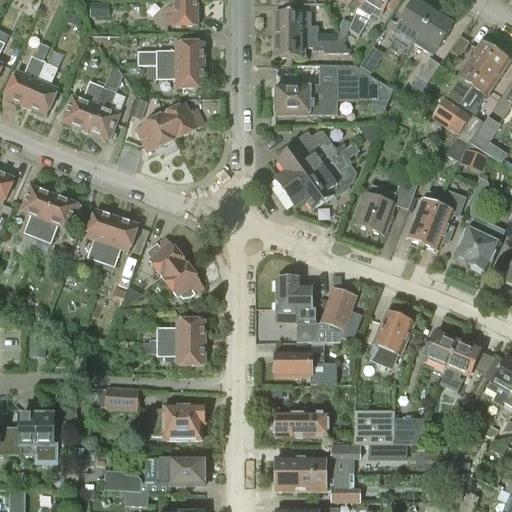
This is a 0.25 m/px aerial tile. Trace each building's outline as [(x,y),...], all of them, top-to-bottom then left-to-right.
[(351,26),(348,33),(349,33),(359,39),(372,18),(379,22),(392,0),(365,0),(354,18),(351,26)] [(351,16),(354,18),(365,0),(354,0),(356,1),(350,10),(353,12),(351,16)] [(197,3),(174,3),(175,15),(166,15),(166,28),(175,28),(175,29),(197,29),(197,3)] [(413,3),(394,34),(405,41),(408,35),(417,41),(433,16),(413,3)] [(89,21),(108,21),(108,6),(89,6),(89,21)] [(70,15),(67,25),(80,29),(83,19),(70,15)] [(275,15),(275,38),(318,38),(317,29),(311,30),(310,15),(295,15),(275,15)] [(417,41),(413,46),(433,59),(452,28),(433,16),(417,41)] [(335,31),(344,47),(349,33),(348,33),(351,26),(339,21),(335,31)] [(318,38),(275,38),(275,61),(302,60),(302,51),(314,51),(314,54),(325,54),(325,57),(347,57),(342,46),(337,37),(318,38)] [(470,46),(461,40),(450,55),(459,61),(470,46)] [(446,101),(457,109),(495,55),(480,45),(458,80),(459,81),(446,101)] [(139,70),(157,69),(203,69),(203,46),(177,46),(177,55),(157,55),(157,56),(138,56),(139,70)] [(39,48),(34,60),(44,64),(49,53),(39,48)] [(370,76),(382,57),(372,51),(360,69),(370,76)] [(509,64),(495,55),(457,109),(463,112),(471,118),(473,116),(485,97),(487,98),(509,64)] [(5,100),(26,109),(44,66),(33,61),(25,79),(16,75),(5,100)] [(419,81),(413,90),(421,95),(439,69),(429,62),(417,80),(419,81)] [(44,66),(26,109),(47,119),(57,93),(48,89),(56,71),(44,66)] [(382,118),(391,93),(353,68),(336,68),(336,89),(275,89),(275,119),(336,120),(336,104),(373,105),(373,118),(382,118)] [(203,69),(157,69),(157,83),(177,83),(177,92),(204,92),(203,69)] [(102,90),(85,134),(111,144),(113,137),(112,137),(119,118),(109,114),(116,96),(122,81),(116,73),(111,72),(104,91),(102,90)] [(71,99),(61,124),(85,134),(102,90),(88,85),(81,103),(71,99)] [(136,100),(130,119),(143,123),(148,104),(136,100)] [(449,132),(463,112),(457,109),(446,101),(433,121),(449,132)] [(183,108),(163,117),(175,142),(196,133),(196,132),(204,128),(199,118),(190,122),(183,108)] [(471,119),(471,118),(463,112),(449,132),(458,138),(471,119)] [(175,142),(163,117),(143,127),(143,128),(135,132),(147,155),(155,151),(155,152),(175,142)] [(483,126),(471,119),(458,138),(457,139),(469,147),(483,126)] [(355,129),(363,139),(377,127),(355,129)] [(377,127),(363,139),(370,148),(377,127)] [(473,145),(483,152),(496,134),(486,127),(473,145)] [(275,181),(285,195),(332,161),(339,156),(336,152),(321,132),(311,139),(307,134),(275,157),(279,162),(277,164),(285,174),(275,181)] [(448,161),(459,166),(468,148),(456,143),(448,161)] [(347,152),(340,157),(347,165),(353,161),(347,152)] [(340,157),(339,156),(332,161),(285,195),(295,209),(305,202),(312,213),(334,197),(338,202),(352,192),(350,189),(354,185),(357,179),(350,170),(347,165),(340,157)] [(0,176),(0,206),(3,208),(14,183),(0,176)] [(396,198),(385,195),(385,194),(372,189),(368,198),(365,197),(354,229),(384,240),(395,208),(409,213),(418,186),(402,181),(396,198)] [(470,219),(474,221),(489,190),(488,184),(480,181),(468,209),(470,210),(470,219)] [(28,218),(17,245),(34,251),(37,242),(54,199),(29,189),(20,215),(28,218)] [(442,199),(422,249),(438,255),(442,245),(447,247),(455,228),(450,226),(452,220),(457,222),(465,202),(444,193),(442,199)] [(406,243),(422,249),(442,199),(428,194),(424,203),(422,202),(406,243)] [(54,199),(37,242),(52,248),(59,229),(67,232),(74,214),(76,215),(79,208),(54,199)] [(88,262),(101,266),(116,222),(95,214),(86,240),(94,243),(88,262)] [(474,221),(468,234),(467,233),(455,260),(468,266),(468,267),(471,269),(470,271),(480,276),(481,274),(485,276),(504,235),(488,227),(474,221)] [(116,222),(101,266),(114,271),(121,252),(129,255),(138,229),(116,222)] [(149,263),(162,282),(185,265),(172,247),(171,248),(166,241),(148,254),(147,257),(151,262),(149,263)] [(61,250),(57,261),(66,265),(71,254),(61,250)] [(185,265),(162,282),(176,300),(179,298),(182,302),(190,301),(203,292),(197,284),(198,283),(185,265)] [(511,269),(503,286),(511,290),(511,269)] [(297,328),(314,329),(314,317),(311,317),(311,288),(302,288),(302,282),(275,282),(275,317),(297,317),(297,328)] [(351,314),(356,300),(333,292),(313,348),(340,347),(342,341),(354,345),(363,319),(351,314)] [(371,350),(368,358),(372,359),(369,363),(370,365),(373,367),(376,369),(379,370),(382,370),(385,370),(388,370),(391,369),(394,367),(397,365),(399,363),(413,327),(401,322),(400,319),(393,316),(391,318),(387,316),(373,351),(371,350)] [(157,332),(157,346),(204,346),(204,323),(177,324),(177,332),(157,332)] [(299,331),(299,343),(314,343),(314,332),(299,331)] [(424,362),(447,372),(458,346),(435,336),(424,362)] [(31,361),(44,361),(45,339),(32,338),(31,361)] [(204,346),(157,346),(143,347),(144,358),(157,358),(157,360),(177,360),(177,369),(204,369),(204,346)] [(458,346),(447,372),(470,381),(480,355),(458,346)] [(338,369),(324,368),(324,357),(313,357),(313,356),(276,356),(276,366),(274,371),(276,376),(276,381),(311,381),(310,388),(338,389),(338,369)] [(501,410),(504,406),(511,391),(511,364),(505,361),(487,392),(497,399),(493,405),(501,410)] [(97,412),(137,414),(138,394),(98,392),(97,412)] [(150,429),(150,438),(153,440),(164,440),(164,444),(201,443),(201,427),(205,427),(204,409),(164,410),(164,413),(152,413),(152,427),(150,429)] [(65,427),(76,427),(76,412),(65,412),(65,427)] [(355,413),(354,448),(361,448),(369,448),(381,448),(394,448),(395,422),(395,414),(355,413)] [(292,416),(275,416),(275,425),(272,427),(272,435),(276,437),(275,440),(328,440),(328,416),(297,416),(292,416)] [(9,431),(9,459),(37,459),(37,462),(52,463),(52,418),(20,418),(20,431),(9,431)] [(395,422),(394,448),(416,449),(425,422),(395,422)] [(490,429),(484,439),(489,441),(495,440),(498,434),(490,429)] [(0,459),(9,459),(9,431),(0,430),(0,459)] [(511,441),(511,439),(494,445),(508,451),(511,441)] [(508,451),(494,445),(490,454),(504,460),(508,451)] [(275,461),(275,478),(351,478),(351,462),(361,462),(361,448),(354,448),(332,448),(332,462),(326,462),(326,461),(275,461)] [(381,463),(381,448),(369,448),(369,463),(381,463)] [(154,462),(154,489),(170,489),(205,489),(204,461),(154,462)] [(454,476),(469,476),(469,465),(454,465),(454,476)] [(105,494),(142,497),(143,484),(138,480),(127,480),(124,476),(106,475),(105,494)] [(351,478),(275,478),(275,495),(325,495),(326,494),(331,493),(332,505),(362,505),(362,493),(351,493),(351,478)] [(442,504),(462,504),(463,486),(443,485),(442,504)] [(8,511),(25,511),(25,494),(9,494),(8,511)] [(511,511),(511,499),(505,496),(503,495),(498,504),(509,509),(507,511),(511,511)] [(124,510),(148,511),(149,497),(142,497),(125,496),(124,510)] [(467,497),(462,507),(471,511),(475,511),(480,503),(467,497)]
